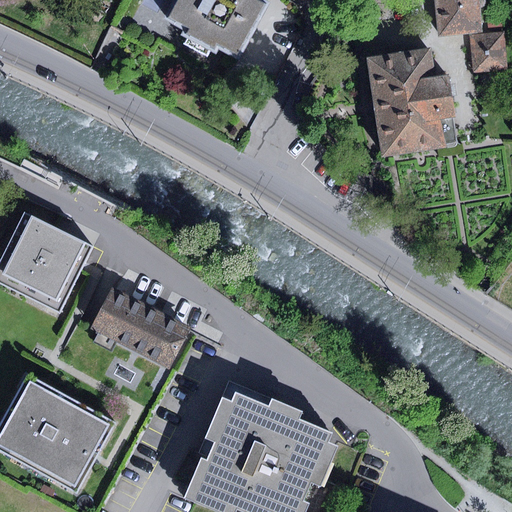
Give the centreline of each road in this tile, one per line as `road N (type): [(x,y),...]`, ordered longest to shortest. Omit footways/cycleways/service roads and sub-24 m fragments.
road 1 (residential): [(434,511),(404,452),(376,423),(113,228),(0,175)]
road 2 (secondary): [(249,174),(511,340)]
road 3 (secondary): [(0,42),(249,174)]
road 4 (residential): [(249,174),(327,12),(308,0)]
